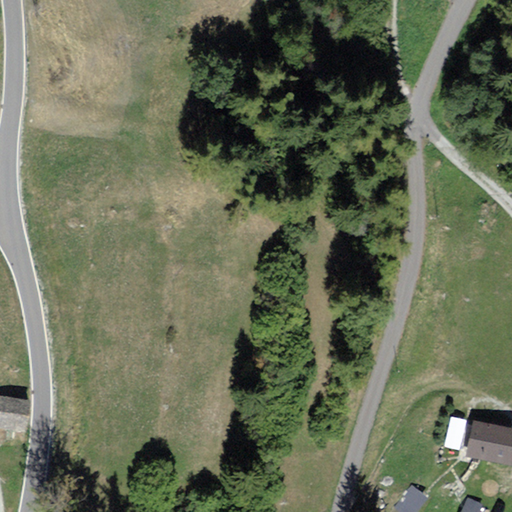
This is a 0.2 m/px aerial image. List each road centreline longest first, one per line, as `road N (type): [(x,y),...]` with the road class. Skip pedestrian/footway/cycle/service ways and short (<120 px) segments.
road 1 (unclassified): [(337,511),(412,261),(418,110),(427,74),(466,0)]
road 2 (unclassified): [(10,0),(16,36),(9,219),(44,364),(34,511)]
road 3 (track): [(417,127),(511,211)]
